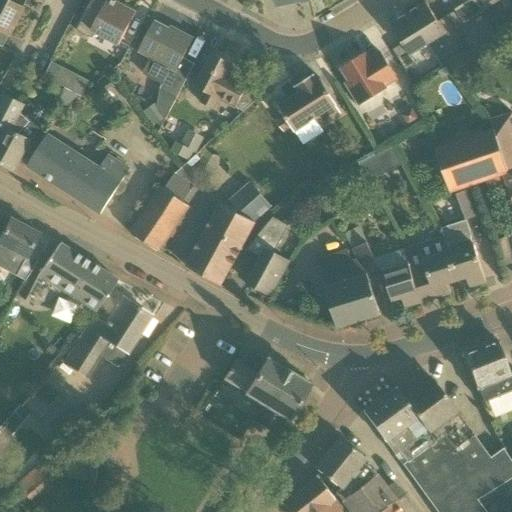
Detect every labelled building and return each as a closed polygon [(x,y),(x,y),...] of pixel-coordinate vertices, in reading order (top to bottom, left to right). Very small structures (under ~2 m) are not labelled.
[(0,0),(0,29),(10,35),(24,8),(8,0),(0,0)] [(137,13),(121,5),(112,0),(93,0),(77,31),(90,37),(93,31),(119,45),(137,13)] [(465,22),(483,11),(475,0),(451,0),(458,10),(448,16),(461,38),(471,32),(465,22)] [(511,6),(511,0),(475,0),(483,11),(500,0),(506,10),(511,6)] [(461,38),(448,16),(439,22),(427,3),(409,14),(428,45),(446,34),(452,44),(461,38)] [(411,56),(428,45),(409,14),(391,25),(403,44),(394,50),(407,71),(417,65),(411,56)] [(195,64),(184,58),(194,39),(171,26),(170,29),(155,21),(139,52),(151,58),(143,74),(163,84),(160,89),(178,98),(195,64)] [(449,63),(458,80),(484,66),(475,49),(449,63)] [(350,82),(346,84),(359,105),(387,88),(387,87),(398,80),(381,52),(369,59),(366,54),(342,69),(350,82)] [(236,108),(244,112),(257,101),(264,86),(251,79),(248,85),(228,74),(233,64),(213,53),(195,86),(206,92),(201,102),(215,110),(220,99),(236,108)] [(68,89),(75,74),(52,62),(45,77),(68,89)] [(443,79),(451,75),(446,67),(438,72),(443,79)] [(286,132),(292,128),(295,132),(316,119),(321,126),(342,113),(337,106),(338,105),(322,79),(318,81),(314,75),(296,86),(300,93),(279,106),(284,115),(275,121),(286,132)] [(97,88),(104,96),(116,87),(108,78),(97,88)] [(66,89),(59,102),(68,106),(80,96),(66,89)] [(28,120),(21,114),(26,105),(5,93),(0,101),(0,125),(3,127),(0,133),(0,162),(15,170),(33,137),(43,126),(32,115),(28,120)] [(145,111),(155,126),(166,117),(158,103),(157,102),(145,111)] [(408,126),(419,119),(413,108),(407,112),(404,119),(408,126)] [(508,171),(511,169),(511,111),(491,118),(494,130),(508,171)] [(511,169),(508,171),(494,130),(436,149),(450,191),(505,173),(511,194),(511,169)] [(101,167),(86,158),(48,134),(28,167),(101,214),(130,168),(109,154),(101,167)] [(196,154),(202,143),(186,134),(181,143),(176,141),(171,151),(189,161),(194,152),(196,154)] [(370,180),(385,173),(376,156),(362,164),(370,180)] [(191,205),(189,204),(184,200),(193,186),(176,173),(165,188),(163,186),(131,234),(159,251),(191,205)] [(321,187),(310,180),(301,194),(312,201),(321,187)] [(187,267),(221,285),(257,222),(256,221),(273,206),(252,182),(226,205),(222,203),(187,267)] [(472,189),(457,194),(467,219),(482,214),(472,189)] [(262,258),(248,283),(252,285),(252,290),(259,294),(263,291),(272,296),(291,262),(275,253),(290,225),(275,217),(247,250),(262,258)] [(26,257),(39,233),(10,218),(0,238),(0,266),(26,280),(35,262),(26,257)] [(441,227),(444,236),(458,280),(467,278),(470,287),(486,282),(467,219),(441,227)] [(365,274),(368,273),(381,267),(360,226),(345,234),(357,258),(365,274)] [(449,283),(458,280),(444,236),(406,248),(411,264),(415,274),(414,275),(422,302),(452,293),(449,283)] [(96,312),(117,280),(59,244),(38,276),(63,292),(63,291),(96,312)] [(405,307),(422,302),(414,275),(415,274),(411,264),(406,248),(405,249),(410,264),(384,273),(393,301),(402,298),(405,307)] [(357,258),(352,260),(349,250),(318,260),(326,288),(339,328),(381,315),(368,273),(365,274),(357,258)] [(127,352),(128,353),(151,316),(123,298),(106,325),(95,318),(80,340),(65,364),(89,379),(103,358),(117,367),(127,352)] [(511,373),(509,374),(499,348),(495,338),(461,352),(476,390),(478,389),(483,403),(511,391),(511,373)] [(245,394),(288,420),(310,384),(267,358),(257,374),(235,361),(214,396),(226,403),(236,386),(246,392),(245,394)] [(474,436),(456,412),(457,411),(430,377),(402,397),(435,441),(443,435),(454,450),(474,436)] [(435,441),(402,397),(395,388),(363,412),(396,454),(396,455),(437,511),(485,511),(477,499),(511,476),(511,461),(502,447),(489,457),(474,436),(454,450),(443,435),(435,441)] [(9,417),(20,426),(29,415),(19,406),(9,417)] [(68,430),(60,423),(34,452),(42,459),(68,430)] [(361,462),(363,456),(340,439),(316,469),(338,486),(334,492),(350,511),(379,511),(397,500),(378,476),(361,462)] [(30,500),(56,478),(47,468),(21,490),(30,500)] [(287,511),(344,511),(316,476),(281,504),(287,511)] [(478,500),(486,511),(506,498),(498,486),(478,500)] [(404,511),(398,503),(399,502),(397,500),(379,511),(404,511)]
